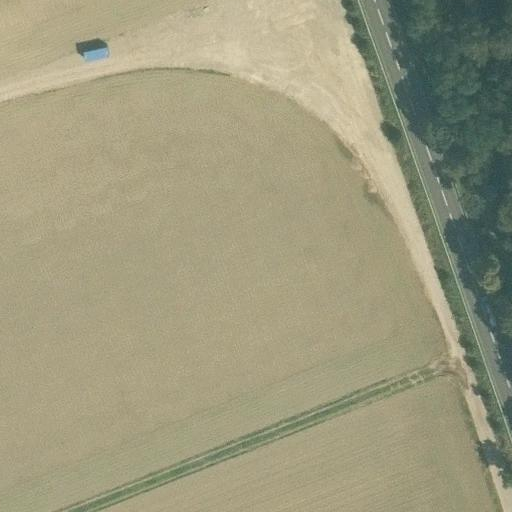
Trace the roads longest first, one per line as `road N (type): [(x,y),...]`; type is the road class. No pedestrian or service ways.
road 1 (tertiary): [(511,397),(375,0)]
road 2 (track): [(77,511),(459,360)]
road 3 (track): [(409,0),(511,289)]
road 4 (track): [(267,0),(0,91)]
